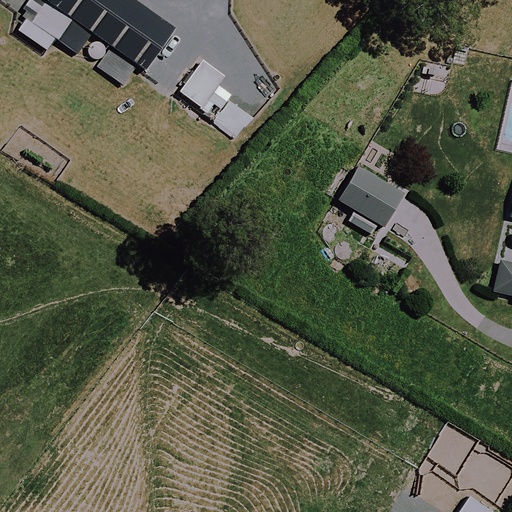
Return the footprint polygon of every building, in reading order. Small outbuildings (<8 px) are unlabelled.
[(135,67),(146,74),(174,31),(127,0),(31,0),(20,18),(78,56),(90,37),(109,50),(135,67)] [(135,67),(109,50),(81,93),(107,110),(135,67)] [(223,78),(202,63),(179,94),(200,110),(207,100),(221,110),(230,97),(216,86),(223,78)] [(402,194),(359,169),(339,204),(381,229),(402,194)] [(359,258),(336,245),(329,257),(352,271),(359,258)] [(511,261),(499,258),(490,293),(511,298),(511,261)] [(488,511),(468,498),(458,511),(488,511)]
